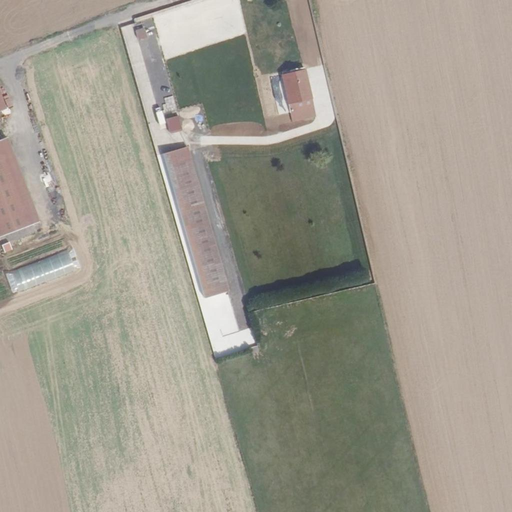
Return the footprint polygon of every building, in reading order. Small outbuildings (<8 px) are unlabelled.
[(238,0),(210,0),(122,22),(145,117),(177,109),(163,57),(247,35),(238,0)] [(304,69),(282,75),(291,112),(314,107),(309,88),(307,89),(305,80),(307,79),(304,69)] [(280,114),(289,111),(280,74),(270,76),(280,114)] [(170,133),(182,130),(178,115),(166,118),(170,133)] [(9,137),(0,140),(0,236),(39,223),(9,137)] [(189,147),(165,153),(202,299),(230,292),(219,250),(227,248),(211,186),(200,188),(189,147)]
